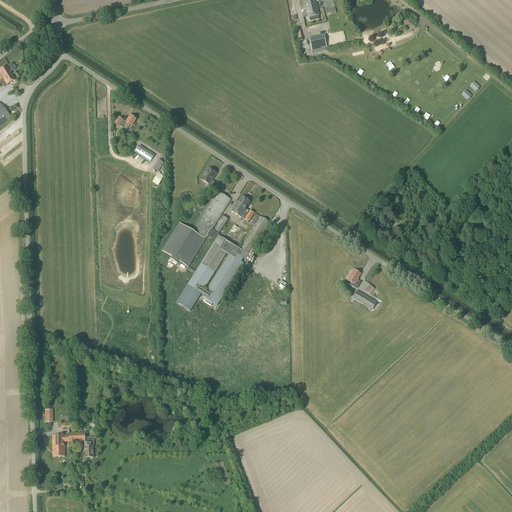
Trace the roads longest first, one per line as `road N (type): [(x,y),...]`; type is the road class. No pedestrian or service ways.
road 1 (unclassified): [(511,348),(62,54)]
road 2 (unclassified): [(35,511),(24,112),(32,88),(62,54)]
